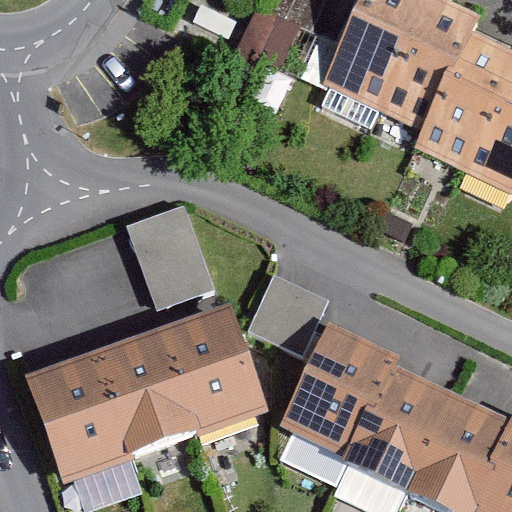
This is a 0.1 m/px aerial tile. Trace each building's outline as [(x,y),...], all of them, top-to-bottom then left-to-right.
[(269,0),(264,13),(341,49),(363,0),(269,0)] [(423,0),(363,0),(341,49),(326,81),(375,104),(423,0)] [(423,0),(375,104),(424,127),(467,36),(475,18),(437,0),(423,0)] [(468,168),(511,74),(511,56),(467,36),(424,127),(416,144),(468,168)] [(511,188),(511,74),(468,168),(511,188)] [(212,291),(182,207),(128,226),(144,271),(158,310),(212,291)] [(413,226),(386,212),(377,231),(404,244),(413,226)] [(300,289),(275,277),(249,334),(304,359),(330,303),(300,289)] [(198,439),(199,444),(269,420),(231,313),(225,316),(162,337),(198,439)] [(326,324),(278,428),(347,460),(371,408),(376,411),(393,374),(400,358),(326,324)] [(162,337),(92,361),(129,463),(198,439),(162,337)] [(92,361),(25,385),(63,493),(131,470),(129,463),(92,361)] [(376,411),(371,408),(347,460),(344,462),(405,491),(453,400),(393,374),(376,411)] [(453,400),(405,491),(448,511),(477,511),(502,462),(497,459),(511,428),(453,400)] [(502,462),(477,511),(511,511),(511,428),(497,459),(502,462)]
